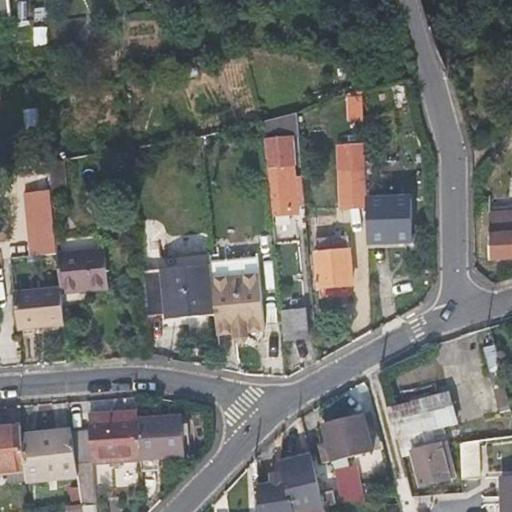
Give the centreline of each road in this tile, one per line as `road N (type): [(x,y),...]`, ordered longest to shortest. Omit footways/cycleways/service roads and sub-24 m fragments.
road 1 (residential): [(458,316),(453,158),(408,0)]
road 2 (residential): [(0,388),(165,379),(271,414)]
road 3 (residential): [(271,414),(366,354),(458,316)]
road 4 (residential): [(180,511),(271,414)]
